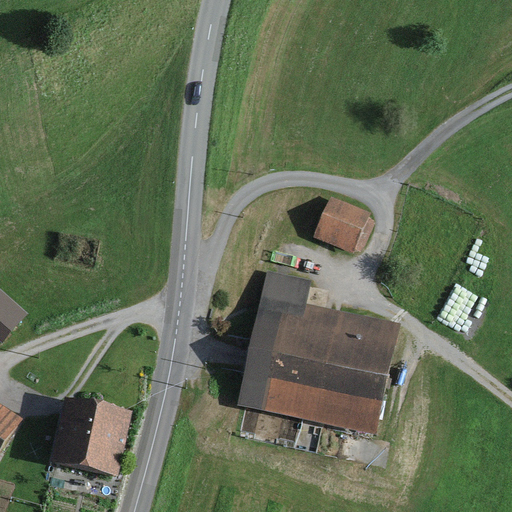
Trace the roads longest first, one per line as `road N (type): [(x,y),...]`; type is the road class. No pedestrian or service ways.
road 1 (tertiary): [(216,0),(171,363),(134,511)]
road 2 (track): [(180,304),(0,363)]
road 3 (track): [(381,189),(430,138),(511,89)]
